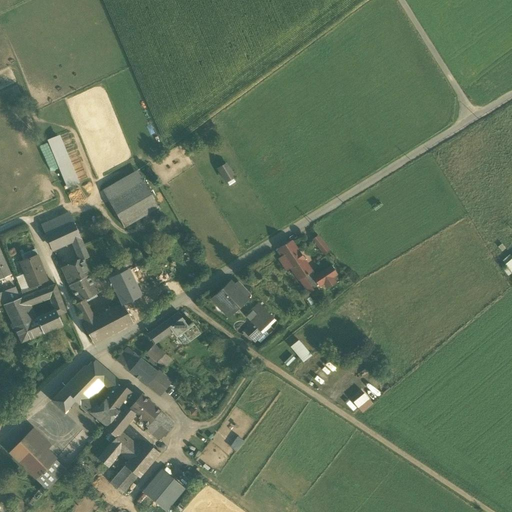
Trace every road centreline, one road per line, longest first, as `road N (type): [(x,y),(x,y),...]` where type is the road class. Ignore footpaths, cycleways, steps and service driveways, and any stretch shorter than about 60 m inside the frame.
road 1 (residential): [(511,95),(90,352),(0,435)]
road 2 (track): [(180,300),(489,511)]
road 3 (track): [(401,0),(474,117)]
